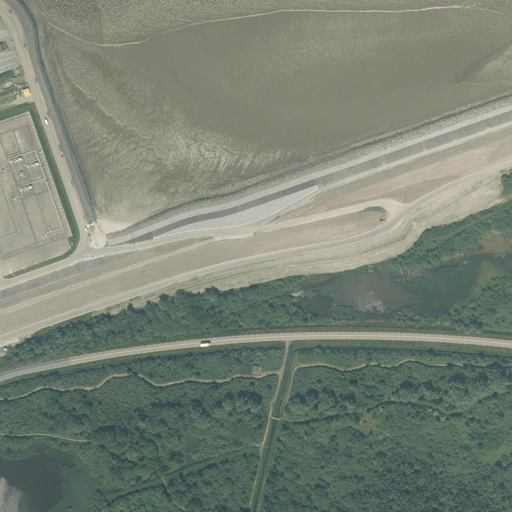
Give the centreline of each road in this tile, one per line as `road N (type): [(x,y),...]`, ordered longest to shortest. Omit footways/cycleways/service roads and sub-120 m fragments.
road 1 (primary): [(511,343),(332,334),(197,341),(0,377)]
road 2 (track): [(511,105),(123,240),(97,256),(78,252)]
road 3 (unclassified): [(0,339),(180,277),(343,241),(391,224),(398,211)]
road 4 (unclassified): [(0,285),(67,261),(82,242),(0,12)]
road 5 (unknown): [(398,211),(383,200),(248,225)]
road 6 (unknown): [(248,225),(107,250)]
